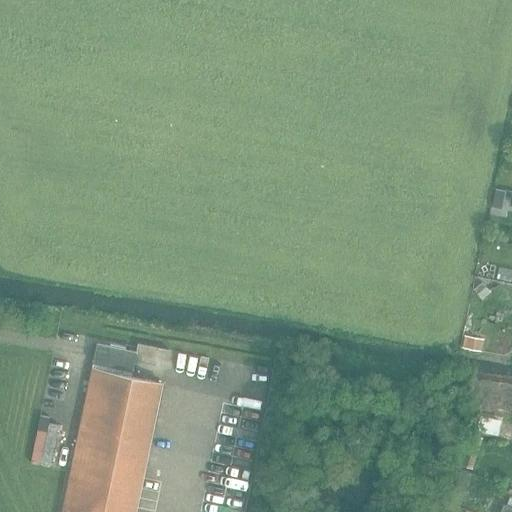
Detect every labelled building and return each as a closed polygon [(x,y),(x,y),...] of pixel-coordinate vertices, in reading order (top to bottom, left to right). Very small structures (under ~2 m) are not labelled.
[(92,362),(131,370),(135,352),(96,343),(92,362)] [(59,511),(133,511),(160,383),(90,369),(59,511)] [(33,449),(53,453),(61,407),(41,404),(33,449)] [(459,464),(471,468),(482,437),(470,432),(459,464)] [(456,484),(465,487),(470,471),(460,468),(456,484)] [(428,511),(444,511),(448,499),(433,495),(428,511)]
